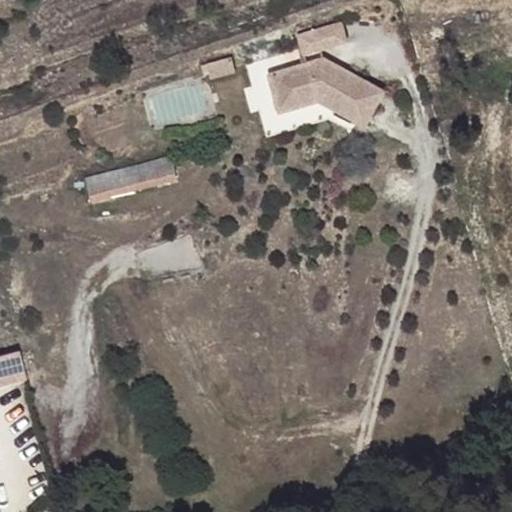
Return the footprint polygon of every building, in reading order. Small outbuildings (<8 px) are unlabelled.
[(342,23),(299,35),(304,54),(347,42),(342,23)] [(324,58),(269,75),(280,112),(320,101),(366,125),(384,91),(324,58)] [(176,172),(172,152),(84,175),(89,195),(176,172)] [(37,356),(4,365),(11,393),(45,384),(37,356)] [(122,466),(106,475),(114,491),(130,482),(122,466)]
